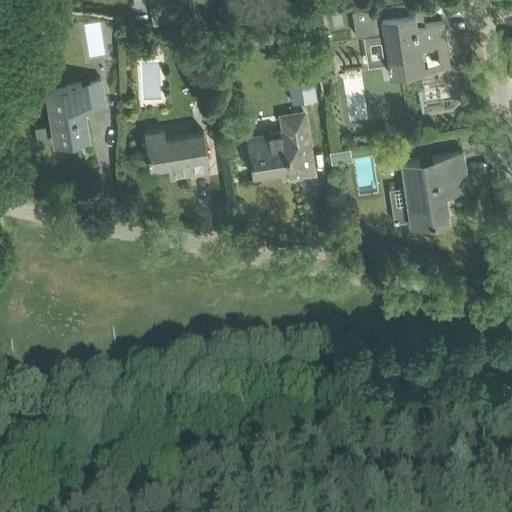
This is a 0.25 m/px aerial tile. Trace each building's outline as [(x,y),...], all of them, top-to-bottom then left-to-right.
[(175,0),(176,3),(150,8),(153,24),(196,16),(192,0),(175,0)] [(412,1),(351,10),(355,36),(383,31),(389,75),(425,70),(424,62),(422,47),(436,45),(438,60),(439,67),(450,66),(443,21),(424,23),(416,25),(412,1)] [(322,16),(306,18),(308,30),(324,28),(322,16)] [(134,29),(123,30),(123,40),(135,40),(134,29)] [(310,63),(286,67),(291,101),(315,97),(313,83),(310,63)] [(101,79),(47,88),(55,140),(87,135),(83,107),(105,104),(101,79)] [(210,100),(201,102),(203,119),(213,118),(210,100)] [(285,131),(248,137),(251,156),(249,157),(250,163),(252,162),(254,172),(280,167),(282,177),(297,174),(313,172),(310,152),(304,112),(282,116),(285,131)] [(145,141),(141,141),(143,151),(147,151),(149,168),(168,165),(170,177),(209,170),(206,150),(203,129),(165,135),(164,128),(144,131),(145,141)] [(462,151),(401,160),(405,186),(410,219),(411,223),(448,217),(444,191),(468,188),(468,186),(464,186),(462,176),(466,175),(462,151)]
